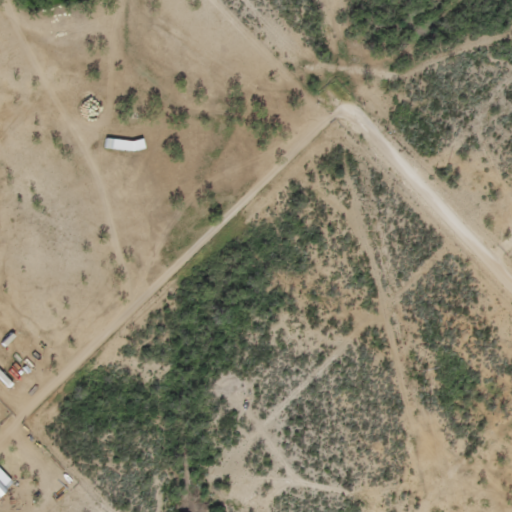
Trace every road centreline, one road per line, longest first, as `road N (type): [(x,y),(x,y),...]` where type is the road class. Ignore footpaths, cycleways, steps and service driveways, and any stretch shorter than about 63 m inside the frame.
road 1 (residential): [(511,34),(437,50),(359,107),(0,434)]
road 2 (track): [(449,511),(339,0)]
road 3 (residential): [(329,0),(64,29),(26,18),(12,0)]
